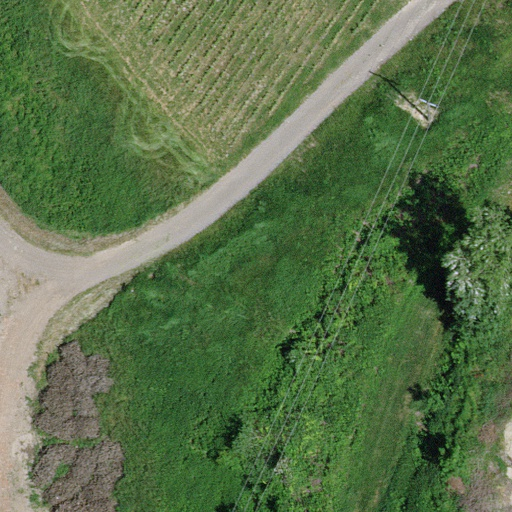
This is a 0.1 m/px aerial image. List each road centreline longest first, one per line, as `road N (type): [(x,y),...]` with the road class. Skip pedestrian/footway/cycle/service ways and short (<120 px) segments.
road 1 (track): [(90,279),(171,238),(236,187),(436,0)]
road 2 (track): [(0,504),(7,376),(17,341),(90,279)]
